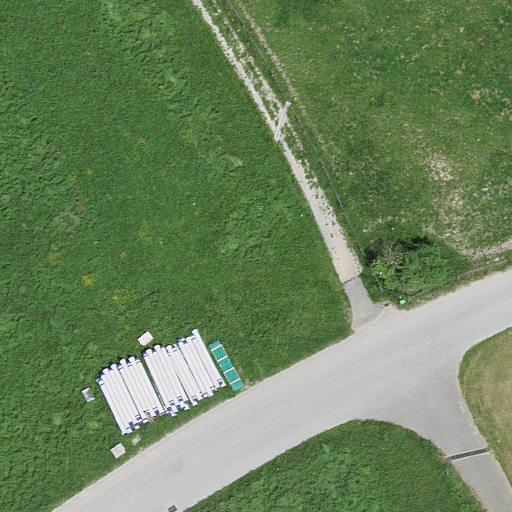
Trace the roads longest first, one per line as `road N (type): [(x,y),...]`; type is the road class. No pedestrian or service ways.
road 1 (unclassified): [(126,511),(292,410),(398,358)]
road 2 (unclassified): [(398,358),(496,511)]
road 3 (unclassified): [(398,358),(511,304)]
